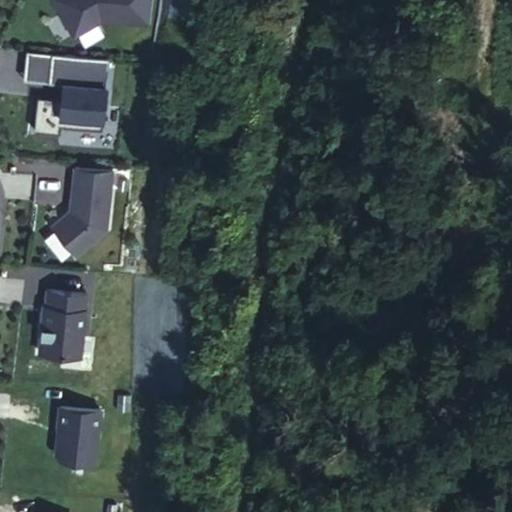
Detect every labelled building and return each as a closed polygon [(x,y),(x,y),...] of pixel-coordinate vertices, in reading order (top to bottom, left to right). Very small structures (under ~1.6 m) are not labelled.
[(54,0),(73,34),(101,18),(146,24),(149,0),(54,0)] [(109,58),(51,52),(48,80),(63,82),(61,98),(38,95),(34,128),(58,131),(59,124),(101,129),(109,58)] [(113,169),(75,165),(71,199),(74,199),(73,207),(52,225),(78,254),(106,228),(113,169)] [(86,291),(46,289),(45,305),(44,305),(41,351),(82,353),(86,291)] [(101,410),(60,404),(58,424),(59,424),(55,451),(59,457),(94,461),(101,410)]
